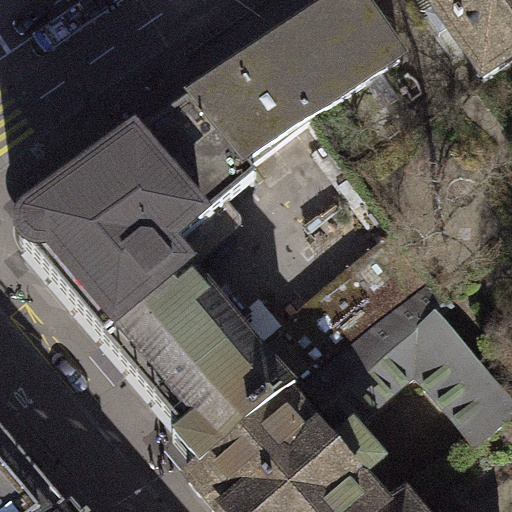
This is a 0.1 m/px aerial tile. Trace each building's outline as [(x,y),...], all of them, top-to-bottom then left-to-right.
[(401,60),(359,0),(343,0),(190,105),(249,170),(401,60)] [(511,0),(428,0),(483,80),(511,61),(511,0)] [(249,170),(190,105),(24,229),(10,244),(10,262),(26,279),(44,277),(122,366),(140,389),(209,472),(288,404),(297,397),(256,349),(190,273),(243,227),(228,207),(258,181),(249,170)] [(393,232),(256,349),(297,397),(308,387),(431,284),(393,232)] [(451,306),(431,284),(308,387),(346,440),(419,378),(473,446),(511,417),(511,401),(438,319),(451,306)] [(189,489),(209,511),(381,511),(288,404),(209,472),(189,489)] [(0,511),(57,511),(0,443),(0,511)] [(394,511),(412,511),(404,503),(394,511)]
